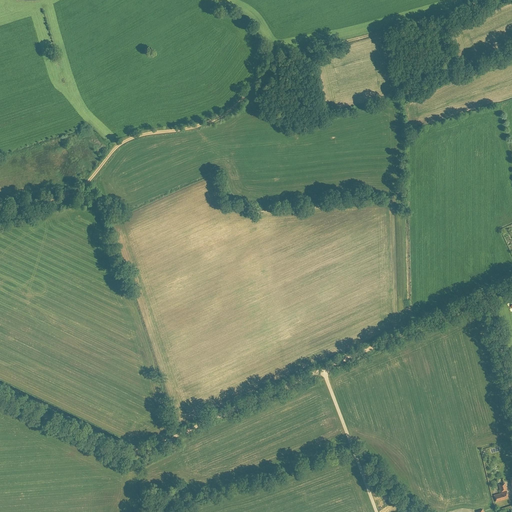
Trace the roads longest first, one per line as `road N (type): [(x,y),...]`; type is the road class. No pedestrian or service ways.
road 1 (track): [(0,210),(73,193),(124,140),(218,117),(268,62),(488,0)]
road 2 (track): [(487,294),(131,455),(0,393)]
road 3 (track): [(323,369),(376,511)]
